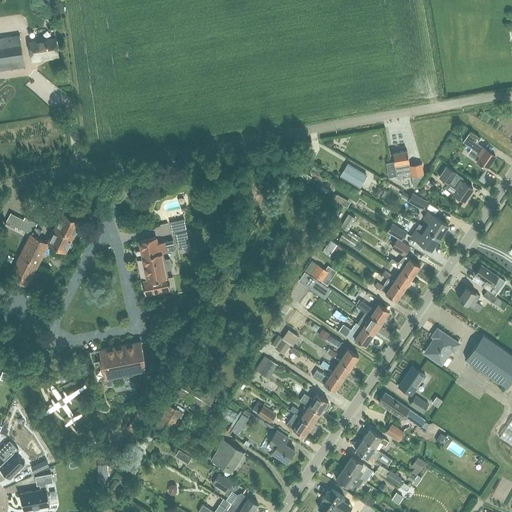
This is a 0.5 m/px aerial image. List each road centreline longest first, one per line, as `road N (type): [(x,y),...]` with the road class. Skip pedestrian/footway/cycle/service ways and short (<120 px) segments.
road 1 (residential): [(0,185),(511,96)]
road 2 (unclassified): [(280,511),(511,176)]
